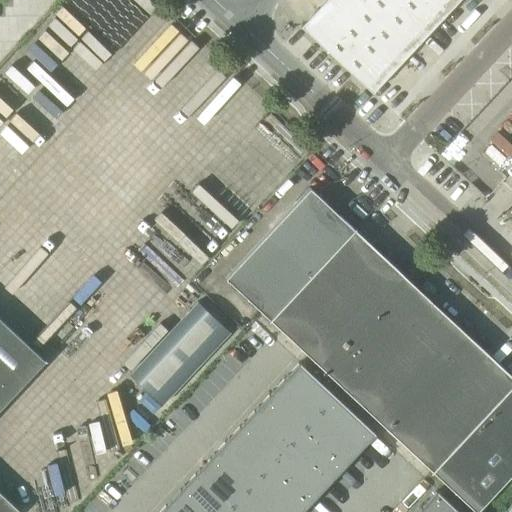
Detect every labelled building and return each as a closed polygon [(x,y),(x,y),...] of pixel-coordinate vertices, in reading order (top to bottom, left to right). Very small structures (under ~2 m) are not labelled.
[(332,0),(324,0),(314,11),(350,44),(364,29),(332,0)] [(361,0),(332,0),(364,29),(377,15),(361,0)] [(390,0),(361,0),(377,15),(391,0),(390,0)] [(377,15),(364,29),(399,63),(427,33),(391,0),(377,15)] [(449,0),(391,0),(427,33),(454,4),(449,0)] [(300,26),(336,59),(350,44),(314,11),(300,26)] [(350,44),(336,59),(371,92),(399,63),(364,29),(350,44)] [(511,142),(499,129),(481,144),(499,164),(511,152),(511,142)] [(225,278),(266,317),(353,229),(309,188),(225,278)] [(269,320),(430,470),(511,384),(511,377),(354,230),(355,228),(354,228),(353,229),(266,317),(269,320),(268,321),(269,320)] [(128,375),(161,406),(230,332),(197,302),(128,375)] [(0,511),(17,511),(19,511),(0,493),(0,408),(44,361),(0,319),(0,511)] [(301,511),(374,433),(298,362),(287,375),(253,411),(179,490),(158,511),(301,511)] [(511,384),(430,470),(431,471),(430,472),(431,473),(432,472),(475,511),(476,511),(511,473),(511,384)] [(458,511),(436,491),(415,511),(458,511)] [(511,511),(511,503),(503,511),(511,511)]
